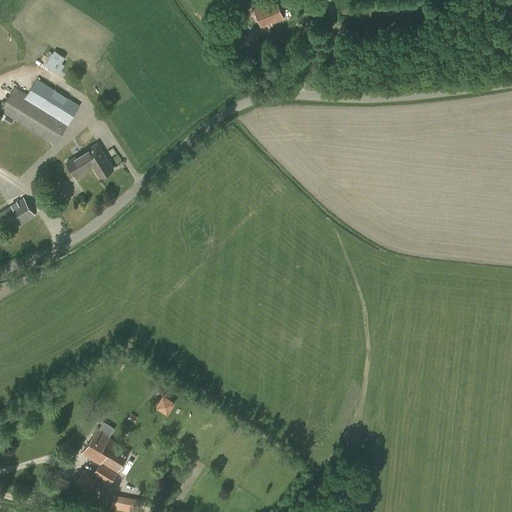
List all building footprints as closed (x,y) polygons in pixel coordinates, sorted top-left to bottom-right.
[(262,28),(284,19),(276,0),(271,0),(253,8),(262,28)] [(231,26),(246,15),(241,8),(226,18),(231,26)] [(46,65),(60,73),(65,63),(63,62),(67,55),(54,49),(46,65)] [(14,115),(52,139),(57,142),(80,105),(37,78),(28,92),(16,85),(2,108),(14,115)] [(100,178),(114,169),(98,142),(84,151),(92,164),(88,166),(89,167),(92,165),(100,178)] [(75,176),(89,167),(88,166),(92,164),(84,151),(67,162),(75,176)] [(0,215),(11,232),(36,216),(23,197),(0,212),(0,215)] [(156,405),(169,413),(177,401),(164,393),(156,405)] [(93,474),(97,477),(106,465),(105,465),(117,443),(108,438),(109,436),(97,429),(82,453),(99,463),(93,474)] [(130,451),(117,443),(105,465),(106,465),(97,477),(110,485),(130,451)] [(96,477),(83,469),(74,483),(88,491),(96,477)] [(133,511),(137,511),(140,499),(116,493),(112,507),(133,511)]
